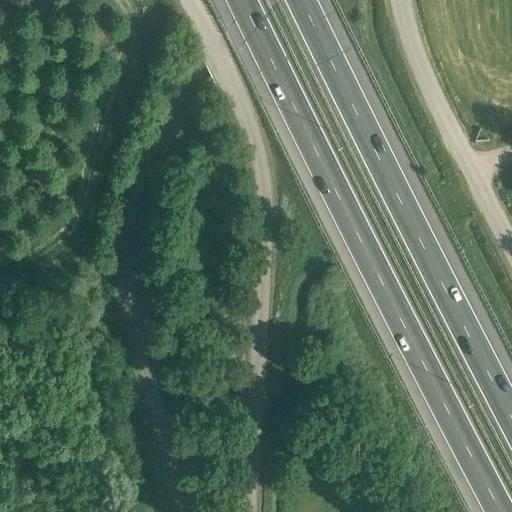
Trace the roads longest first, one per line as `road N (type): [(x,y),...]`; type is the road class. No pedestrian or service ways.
road 1 (motorway): [(242,0),(505,511)]
road 2 (unclassified): [(252,511),(265,154),(233,66),(188,0)]
road 3 (motorway): [(511,406),(300,0)]
road 4 (unclassified): [(511,228),(418,57),(403,0)]
